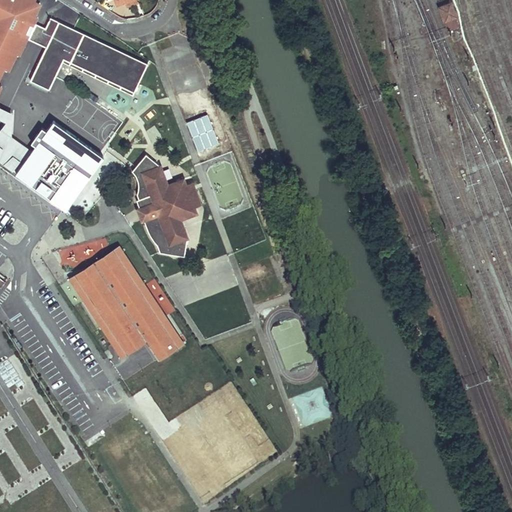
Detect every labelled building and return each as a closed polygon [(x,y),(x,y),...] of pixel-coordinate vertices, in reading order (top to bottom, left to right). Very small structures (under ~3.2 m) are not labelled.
[(0,0),(0,92),(3,87),(0,85),(0,80),(5,70),(10,72),(18,55),(20,57),(29,39),(36,23),(39,17),(36,16),(43,4),(36,1),(36,0),(0,0)] [(456,17),(451,3),(440,7),(448,28),(456,25),(454,19),(456,17)] [(36,23),(29,39),(46,47),(31,81),(50,89),(63,61),(68,51),(138,84),(148,63),(51,18),(46,28),(36,23)] [(138,84),(68,51),(63,61),(134,94),(138,84)] [(196,109),(211,103),(196,61),(181,66),(196,109)] [(218,144),(207,115),(188,122),(199,151),(218,144)] [(12,173),(65,207),(102,151),(49,116),(12,173)] [(148,151),(137,164),(142,168),(137,174),(138,178),(139,182),(139,186),(138,191),(139,196),(137,196),(139,204),(140,205),(143,204),(147,215),(143,216),(144,217),(145,221),(148,228),(151,234),(156,241),(159,249),(183,254),(186,235),(180,217),(196,211),(194,206),(194,205),(191,206),(184,184),(187,183),(185,177),(168,183),(162,164),(148,151)] [(142,168),(137,164),(133,168),(137,174),(142,168)] [(201,204),(193,180),(187,183),(184,184),(191,206),(194,205),(194,206),(201,204)] [(234,230),(257,222),(243,187),(221,195),(234,230)] [(140,205),(139,204),(136,205),(140,218),(144,217),(143,216),(147,215),(143,204),(140,205)] [(184,340),(119,243),(68,277),(121,355),(144,340),(157,358),(184,340)] [(312,365),(307,338),(282,343),(286,369),(312,365)] [(324,388),(292,395),(300,426),(332,418),(324,388)]
